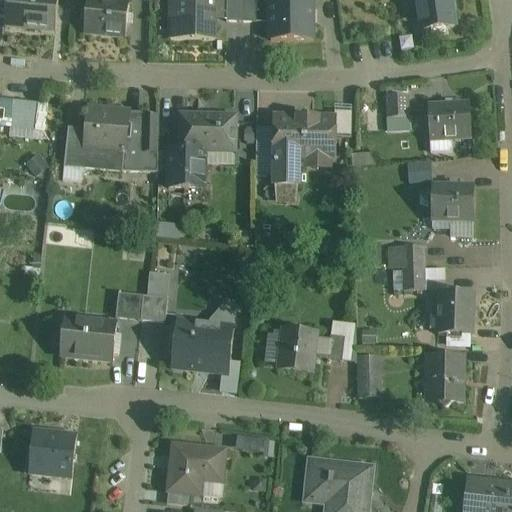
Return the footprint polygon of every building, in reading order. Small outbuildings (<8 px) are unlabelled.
[(60,0),(9,0),(6,27),(57,32),(60,0)] [(130,5),(90,0),(86,35),(126,40),(130,5)] [(223,0),(172,0),(172,41),(216,42),(216,14),(223,14),(223,0)] [(242,0),(227,0),(227,23),(242,23),(242,0)] [(257,0),(242,0),(242,23),(257,24),(257,0)] [(312,0),(271,0),(272,42),(313,42),(312,0)] [(451,0),(418,0),(423,32),(455,27),(453,12),(455,12),(453,3),(452,3),(451,0)] [(407,89),(388,90),(388,97),(407,96),(407,89)] [(388,97),(387,97),(388,120),(410,119),(409,96),(407,96),(388,97)] [(39,104),(14,101),(11,129),(36,131),(39,104)] [(456,105),(445,106),(445,107),(430,108),(432,150),(445,150),(445,153),(452,153),(451,141),(472,139),(470,106),(456,106),(456,105)] [(130,114),(91,110),(88,131),(85,158),(88,158),(86,170),(123,174),(130,114)] [(145,114),(130,114),(123,174),(159,174),(159,147),(143,147),(143,117),(144,117),(145,114)] [(144,117),(143,117),(143,147),(159,147),(160,117),(144,117)] [(237,118),(182,117),(181,152),(206,153),(236,153),(237,118)] [(335,120),(320,120),(299,120),(299,119),(277,119),(277,155),(303,155),(303,159),(335,160),(335,120)] [(88,131),(69,130),(65,168),(86,170),(88,158),(85,158),(88,131)] [(181,152),(170,152),(169,189),(205,190),(206,153),(181,152)] [(376,155),(353,156),(354,167),(376,166),(376,155)] [(408,162),(409,182),(433,181),(432,161),(408,162)] [(86,170),(65,168),(64,182),(84,185),(86,170)] [(300,203),(299,187),(275,188),(276,204),(300,203)] [(459,188),(450,188),(449,189),(434,189),(434,222),(473,222),(473,189),(459,189),(459,188)] [(388,272),(403,272),(403,249),(388,250),(388,272)] [(425,249),(403,249),(403,272),(425,271),(425,249)] [(425,271),(403,272),(404,294),(426,293),(425,271)] [(144,298),(119,295),(117,319),(142,322),(144,298)] [(473,297),(440,297),(439,336),(472,337),(472,321),(473,321),(474,312),(473,312),(473,297)] [(168,301),(144,298),(142,322),(165,325),(168,301)] [(118,325),(66,320),(62,359),(113,364),(118,325)] [(235,326),(178,320),(173,373),(230,378),(235,326)] [(357,328),(332,326),(331,342),(329,360),(329,362),(354,364),(357,328)] [(317,336),(284,333),(280,370),(313,374),(315,359),(329,360),(331,342),(317,341),(317,336)] [(464,361),(427,360),(426,404),(463,405),(464,361)] [(361,398),(381,398),(380,362),(360,362),(361,398)] [(77,438),(35,433),(30,475),(72,480),(77,438)] [(226,453),(174,447),(169,493),(193,496),(201,497),(203,481),(223,483),(226,453)] [(366,511),(371,471),(312,464),(308,495),(330,498),(328,511),(366,511)] [(511,511),(511,486),(468,482),(464,511),(511,511)] [(193,496),(169,493),(168,506),(192,508),(193,496)]
